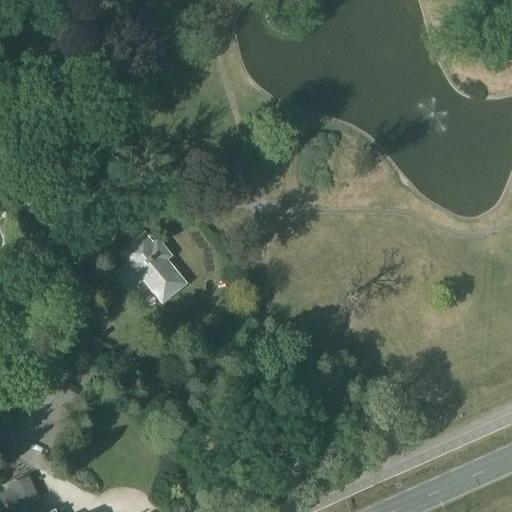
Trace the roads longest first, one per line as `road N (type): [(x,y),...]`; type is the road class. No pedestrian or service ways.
road 1 (residential): [(0,359),(39,265),(44,220),(35,145),(22,101),(0,69)]
road 2 (primary): [(511,456),(390,511)]
